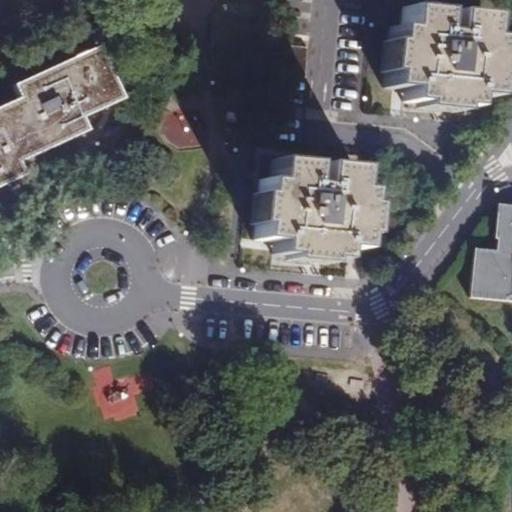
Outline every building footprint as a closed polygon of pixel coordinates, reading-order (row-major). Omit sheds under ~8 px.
[(400,5),(450,6),(450,0),(381,0),(381,23),(399,23),(400,5)] [(483,37),(485,16),(449,12),(448,16),(437,15),(437,11),(401,8),(399,29),(388,28),(383,89),(402,90),(401,103),(466,109),(468,96),(487,98),(493,38),(483,37)] [(306,47),(283,45),(280,75),(303,77),(306,47)] [(0,184),(22,175),(16,162),(84,130),(79,118),(120,99),(97,48),(12,87),(18,99),(0,107),(0,184)] [(307,163),(270,160),(268,181),(258,180),(252,240),(271,242),(269,255),(336,261),(337,249),(356,251),(362,191),(353,190),(355,168),(318,164),(317,167),(307,166),(307,163)] [(511,207),(497,206),(494,238),(496,238),(495,252),(473,250),(469,298),(511,301),(511,207)]
